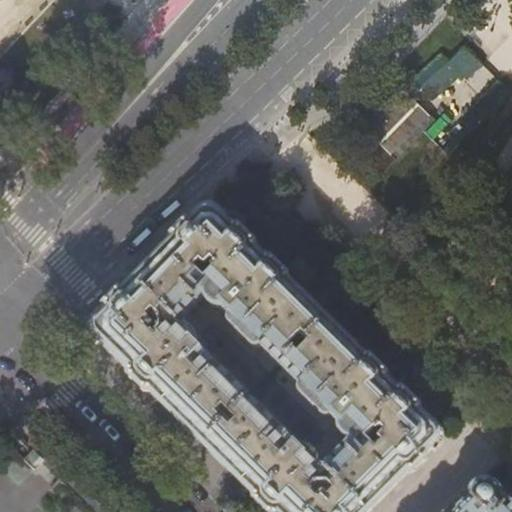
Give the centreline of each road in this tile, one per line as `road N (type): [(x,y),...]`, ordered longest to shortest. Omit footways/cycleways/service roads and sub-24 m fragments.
road 1 (primary): [(0,322),(343,0)]
road 2 (secondary): [(177,511),(0,345)]
road 3 (unclassified): [(253,0),(106,130)]
road 4 (primary): [(207,0),(106,130)]
road 5 (primary): [(106,130),(0,253)]
